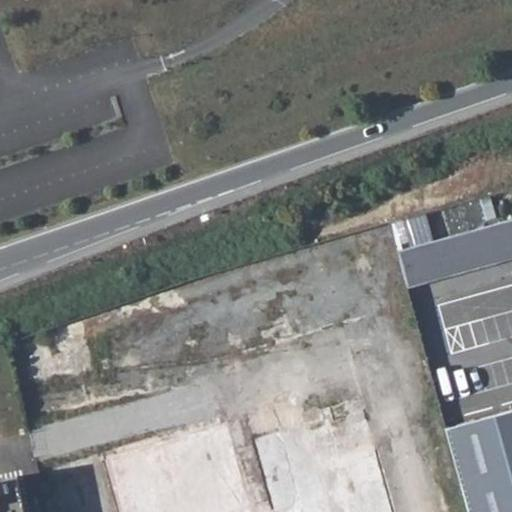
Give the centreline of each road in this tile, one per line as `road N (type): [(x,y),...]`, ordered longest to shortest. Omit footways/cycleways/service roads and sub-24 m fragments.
road 1 (primary): [(0,259),(511,83)]
road 2 (unknown): [(421,511),(374,387),(358,380),(113,396),(77,420)]
